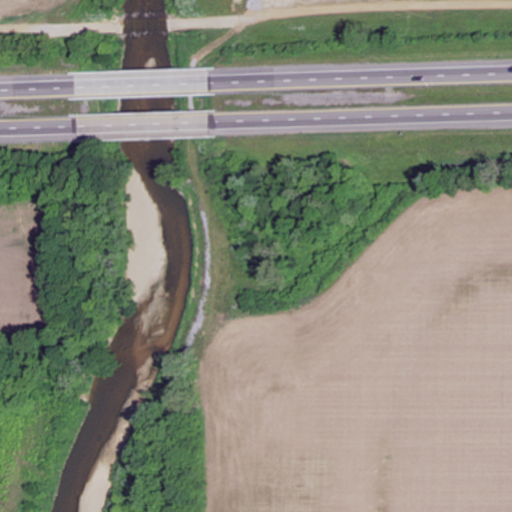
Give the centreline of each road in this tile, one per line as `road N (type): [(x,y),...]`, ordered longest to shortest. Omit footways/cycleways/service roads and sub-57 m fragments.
road 1 (motorway): [(511,69),(214,79)]
road 2 (motorway): [(215,121),(511,115)]
road 3 (motorway): [(84,126),(215,121)]
road 4 (motorway): [(214,79),(84,84)]
